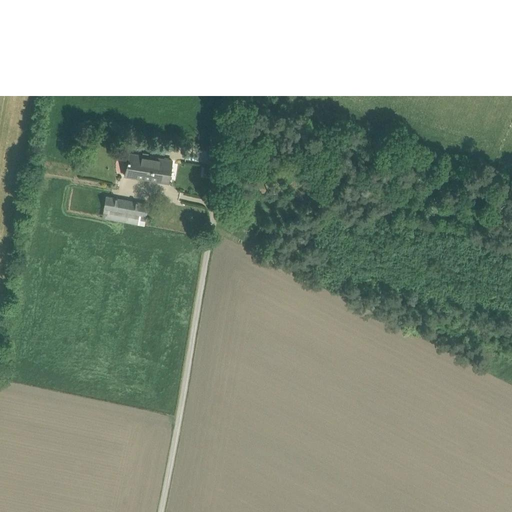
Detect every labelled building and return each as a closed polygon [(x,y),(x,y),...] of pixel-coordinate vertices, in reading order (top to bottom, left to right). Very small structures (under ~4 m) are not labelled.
[(171,160),(128,153),(128,154),(130,154),(129,160),(127,159),(127,161),(128,161),(125,174),(123,174),(123,175),(144,178),(144,179),(145,179),(145,178),(168,182),(171,160)] [(113,198),(105,196),(103,207),(111,209),(113,198)] [(133,201),(113,198),(111,209),(131,213),(133,201)] [(147,204),(133,201),(131,213),(145,215),(147,204)] [(144,225),(145,215),(131,213),(111,209),(103,207),(101,217),(144,225)]
